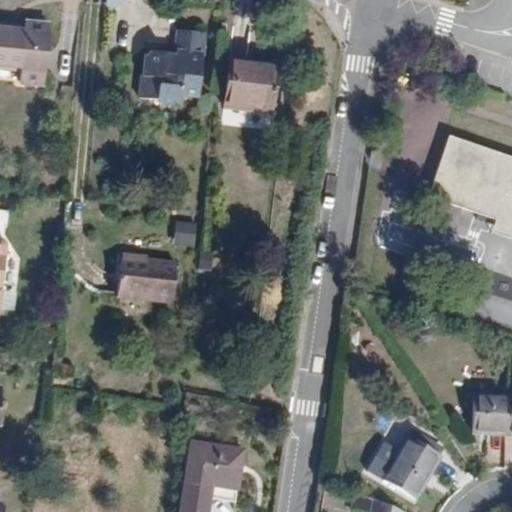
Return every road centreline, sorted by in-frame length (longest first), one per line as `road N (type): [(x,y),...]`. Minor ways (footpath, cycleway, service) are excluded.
road 1 (residential): [(371,0),(294,511)]
road 2 (residential): [(371,0),(511,32)]
